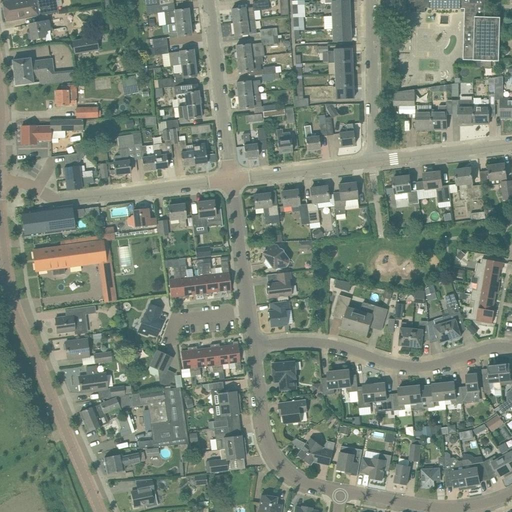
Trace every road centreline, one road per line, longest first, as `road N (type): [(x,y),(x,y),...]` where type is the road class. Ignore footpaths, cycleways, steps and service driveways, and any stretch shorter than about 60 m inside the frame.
road 1 (tertiary): [(99,511),(18,320),(0,226)]
road 2 (residential): [(511,348),(410,367),(313,341),(257,346)]
road 3 (residential): [(0,183),(21,183),(60,201),(229,180)]
road 4 (residential): [(257,346),(263,429),(274,455),(307,485),(341,492)]
road 5 (residential): [(229,180),(208,0)]
road 6 (residential): [(341,492),(434,508),(511,493)]
road 7 (residential): [(371,161),(372,0)]
road 8 (residential): [(229,180),(371,161)]
road 9 (residential): [(371,161),(511,143)]
road 10 (residential): [(247,312),(229,180)]
